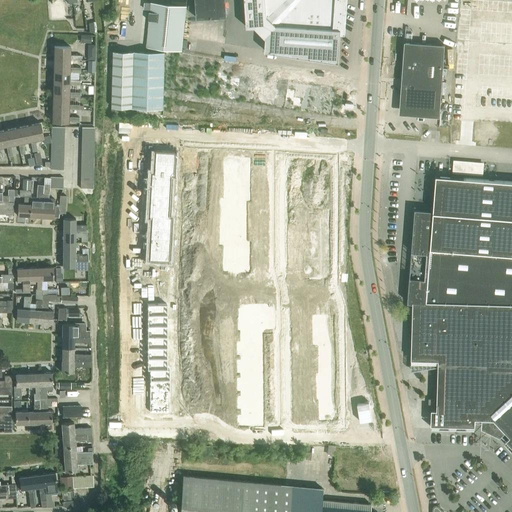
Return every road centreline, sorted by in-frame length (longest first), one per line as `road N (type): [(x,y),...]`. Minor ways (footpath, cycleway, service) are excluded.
road 1 (unclassified): [(414,511),(365,250),(379,0)]
road 2 (unknown): [(399,435),(133,432)]
road 3 (unknown): [(281,142),(280,273)]
